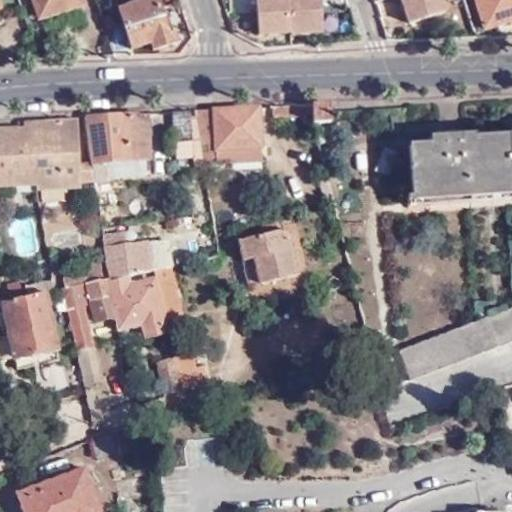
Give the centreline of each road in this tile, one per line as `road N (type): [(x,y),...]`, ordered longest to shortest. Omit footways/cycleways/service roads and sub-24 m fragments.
road 1 (secondary): [(511,67),(214,76)]
road 2 (secondary): [(214,76),(0,87)]
